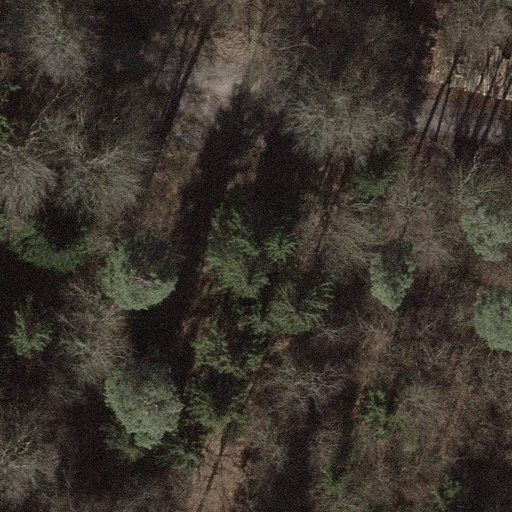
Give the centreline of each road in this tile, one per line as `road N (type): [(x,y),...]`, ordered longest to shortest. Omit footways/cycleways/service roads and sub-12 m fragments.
road 1 (track): [(511,128),(266,67),(0,21)]
road 2 (track): [(266,67),(143,511)]
